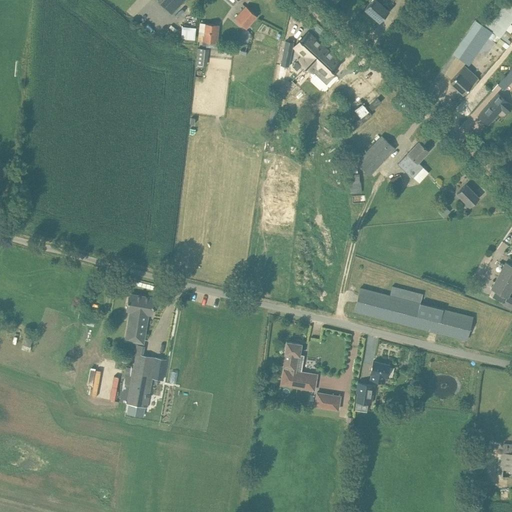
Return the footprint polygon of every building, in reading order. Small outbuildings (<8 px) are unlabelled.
[(157,0),(171,14),(184,0),(157,0)] [(220,0),(215,11),(230,18),(236,6),(225,0),(220,0)] [(384,3),(383,4),(382,5),(380,3),(382,0),(372,0),(365,8),(379,21),(388,10),(387,10),(389,8),(384,3)] [(256,16),(245,6),(235,18),(246,28),(256,16)] [(219,25),(204,23),(203,34),(202,41),(217,43),(219,25)] [(182,25),(182,38),(196,38),(197,26),(182,25)] [(483,26),(482,25),(464,50),(474,56),(491,31),(483,26)] [(299,41),(294,47),(304,56),(300,60),(305,65),(305,66),(306,67),(324,47),(319,43),(320,42),(316,39),(315,39),(308,32),(299,42),(299,41)] [(285,41),(280,65),(288,67),(293,42),(285,41)] [(499,57),(496,54),(491,59),(494,62),(482,77),(487,81),(511,50),(511,48),(509,45),(499,57)] [(197,65),(205,65),(205,48),(197,47),(197,65)] [(324,47),(306,67),(307,67),(313,72),(314,72),(327,84),(335,75),(331,71),(340,62),(334,57),(332,55),(333,54),(329,51),(328,51),(324,47)] [(464,66),(450,81),(463,93),(477,77),(464,66)] [(511,80),(511,67),(498,84),(504,89),(511,80)] [(501,108),(506,112),(511,106),(498,93),(478,116),(488,124),(501,108)] [(381,135),(357,162),(370,175),(395,148),(381,135)] [(407,153),(397,164),(412,177),(423,166),(418,162),(429,151),(418,141),(407,153)] [(349,144),(344,145),(348,167),(353,166),(349,144)] [(359,173),(348,174),(349,183),(359,182),(359,173)] [(399,174),(389,178),(392,184),(402,180),(399,174)] [(479,197),(466,184),(457,193),(469,206),(479,197)] [(450,210),(443,204),(437,210),(444,217),(450,210)] [(507,297),(511,287),(511,265),(505,262),(491,288),(495,290),(506,296),(507,297)] [(466,340),(472,316),(420,303),(422,293),(392,286),(390,295),(360,287),(354,311),(466,340)] [(495,290),(492,297),(502,302),(506,296),(495,290)] [(154,298),(129,294),(126,309),(130,310),(125,340),(143,343),(148,313),(151,314),(154,298)] [(511,297),(508,295),(503,305),(511,309),(511,297)] [(101,315),(85,311),(83,318),(100,322),(101,315)] [(24,342),(21,349),(29,351),(31,347),(30,347),(31,345),(30,344),(32,339),(25,336),(23,342),(24,342)] [(301,343),(286,341),(283,366),(287,367),(286,369),(283,368),(280,385),(314,390),(317,374),(295,370),(296,367),(295,367),(297,355),(299,355),(301,343)] [(165,359),(136,354),(127,403),(147,407),(152,378),(162,380),(165,359)] [(389,364),(373,361),(370,373),(373,374),(371,380),(383,382),(385,376),(386,376),(389,364)] [(369,383),(358,382),(357,389),(357,392),(358,392),(356,402),(355,409),(356,410),(366,411),(367,409),(368,403),(370,403),(372,394),(370,394),(368,393),(369,386),(369,383)] [(315,406),(337,409),(339,395),(317,392),(315,406)] [(511,443),(503,443),(503,452),(502,452),(501,477),(511,477),(511,443)]
